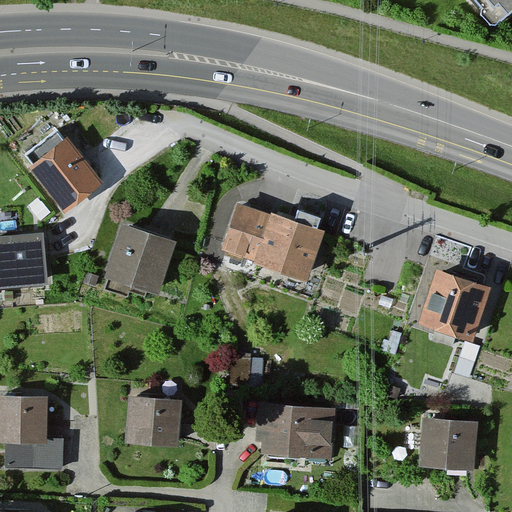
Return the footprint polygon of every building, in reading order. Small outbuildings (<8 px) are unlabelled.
[(511,0),(464,0),(490,28),(511,8),(511,0)] [(25,171),(63,213),(98,182),(61,139),(25,171)] [(217,247),(301,277),(317,231),(233,201),(217,247)] [(0,232),(12,232),(11,208),(0,208),(0,232)] [(97,273),(154,291),(169,244),(112,226),(97,273)] [(0,289),(45,284),(39,237),(0,241),(0,289)] [(482,290),(428,272),(411,321),(465,340),(482,290)] [(178,400),(123,397),(120,441),(175,445),(178,400)] [(42,401),(0,398),(0,443),(2,443),(1,465),(60,468),(62,439),(40,438),(42,401)] [(331,410),(255,404),(252,451),(327,456),(331,410)] [(469,421),(418,418),(415,464),(466,467),(469,421)]
